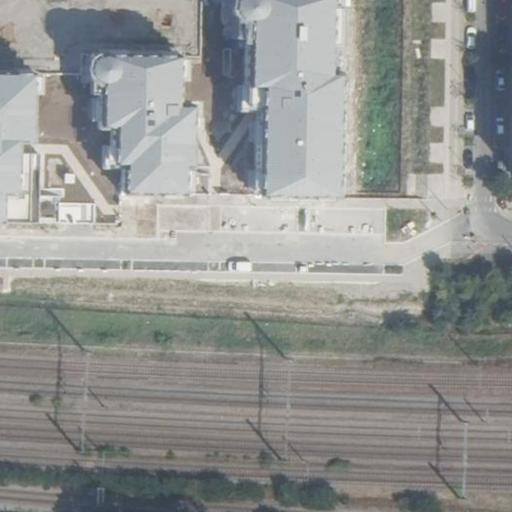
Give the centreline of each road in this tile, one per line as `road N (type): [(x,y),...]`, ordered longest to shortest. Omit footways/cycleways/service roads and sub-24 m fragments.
road 1 (residential): [(0,248),(403,253),(451,230),(484,231)]
road 2 (residential): [(486,0),(484,231)]
